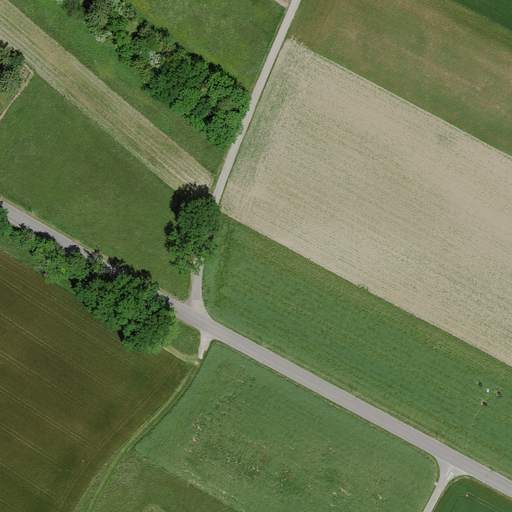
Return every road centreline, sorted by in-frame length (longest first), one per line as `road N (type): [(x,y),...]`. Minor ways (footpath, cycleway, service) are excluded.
road 1 (unclassified): [(198,321),(213,208),(297,0)]
road 2 (unclassified): [(457,460),(198,321)]
road 3 (unclassified): [(198,321),(0,206)]
road 4 (track): [(208,327),(187,387),(93,511)]
